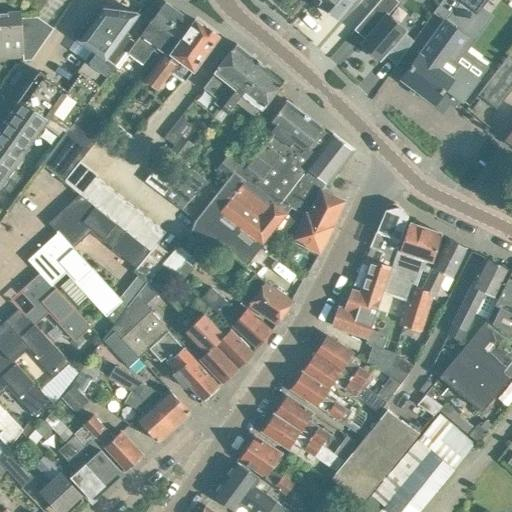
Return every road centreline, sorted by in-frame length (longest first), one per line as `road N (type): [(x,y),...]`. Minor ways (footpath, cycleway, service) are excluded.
road 1 (residential): [(176,511),(285,357),(372,188),(396,162)]
road 2 (residential): [(396,162),(224,0)]
road 3 (residential): [(511,230),(422,188),(396,162)]
road 4 (unknown): [(85,0),(0,102)]
